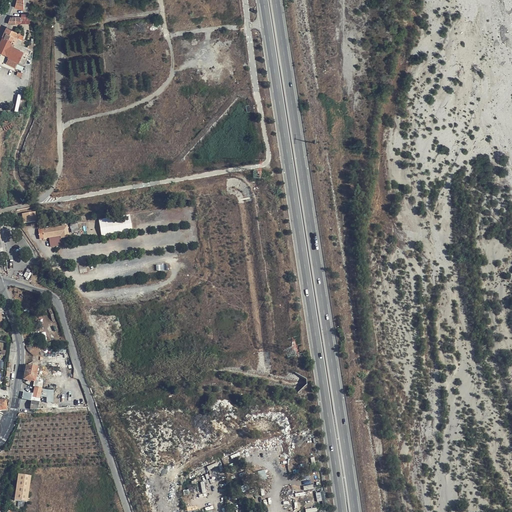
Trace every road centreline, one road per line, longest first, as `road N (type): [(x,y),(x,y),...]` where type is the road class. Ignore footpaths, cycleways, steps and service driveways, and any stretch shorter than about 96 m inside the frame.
road 1 (trunk): [(353,511),(275,0)]
road 2 (trunk): [(263,0),(341,511)]
road 3 (unclassified): [(0,283),(45,291),(57,302),(127,511)]
road 4 (track): [(59,128),(127,107),(163,85),(172,65),(160,0)]
road 5 (track): [(51,188),(60,154),(55,0)]
road 6 (secondary): [(0,283),(20,343),(13,415)]
